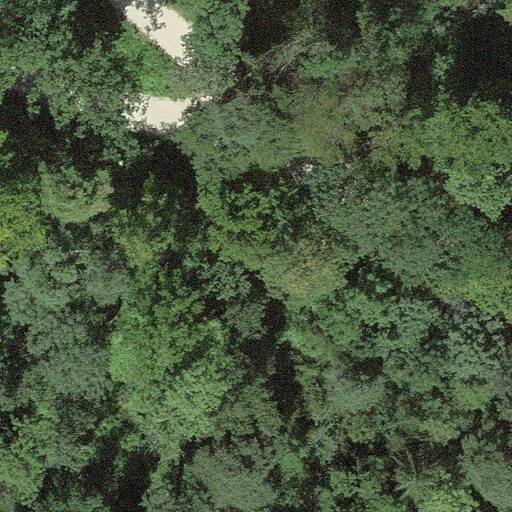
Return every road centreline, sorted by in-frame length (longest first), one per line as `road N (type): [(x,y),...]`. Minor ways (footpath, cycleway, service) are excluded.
road 1 (track): [(0,74),(166,123),(259,138),(511,295)]
road 2 (track): [(259,138),(186,61),(111,0)]
